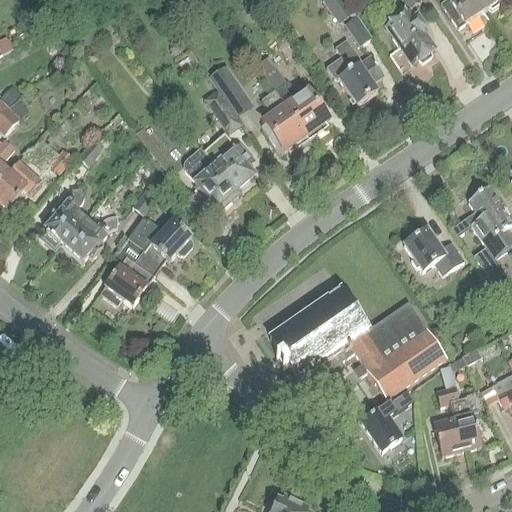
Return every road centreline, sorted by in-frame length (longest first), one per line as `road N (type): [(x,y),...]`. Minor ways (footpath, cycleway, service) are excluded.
road 1 (residential): [(198,341),(272,260),(511,90)]
road 2 (residential): [(409,511),(326,472),(198,341)]
road 3 (residential): [(151,409),(0,309)]
